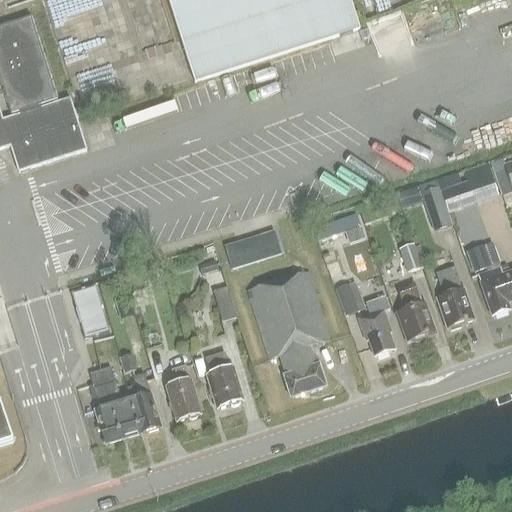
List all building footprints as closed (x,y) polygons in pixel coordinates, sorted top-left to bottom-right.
[(166,0),(194,87),(361,33),(349,0),(166,0)] [(40,109),(40,108),(57,102),(31,19),(0,29),(0,82),(11,117),(19,114),(19,116),(2,122),(0,114),(0,152),(9,150),(17,175),(87,153),(70,100),(40,109)] [(511,163),(503,167),(505,171),(511,190),(511,163)] [(487,166),(463,175),(475,206),(499,198),(487,166)] [(436,184),(419,191),(434,234),(452,228),(436,184)] [(364,227),(387,219),(384,208),(360,217),(364,227)] [(365,241),(356,216),(313,231),(318,244),(345,235),(349,247),(365,241)] [(232,273),(281,257),(274,233),(224,249),(232,273)] [(399,252),(407,276),(422,270),(414,246),(399,252)] [(492,246),(466,255),(473,275),(476,274),(479,283),(478,284),(491,321),(511,314),(508,306),(511,304),(511,273),(502,277),(499,269),(492,246)] [(201,278),(218,273),(215,263),(199,268),(201,278)] [(460,328),(475,323),(464,291),(461,292),(454,270),(435,276),(442,298),(434,301),(446,334),(448,333),(449,334),(461,330),(460,328)] [(289,402),(327,390),(319,366),(316,367),(311,350),(330,343),(308,274),(246,293),(268,363),(279,359),(285,377),(282,378),(289,402)] [(144,277),(128,281),(134,304),(147,300),(145,292),(148,291),(144,277)] [(124,279),(109,284),(116,309),(131,305),(124,279)] [(406,347),(436,337),(425,304),(421,305),(414,285),(395,291),(402,311),(394,314),(406,347)] [(222,325),(236,321),(227,290),(213,295),(222,325)] [(373,361),(396,353),(390,336),(392,336),(384,315),(390,313),(385,299),(365,306),(369,317),(357,321),(365,345),(367,344),(373,361)] [(215,413),(245,404),(234,369),(229,371),(224,355),(205,361),(209,377),(204,378),(215,413)] [(125,376),(137,372),(132,357),(120,360),(125,376)] [(175,426),(202,418),(191,381),(189,382),(185,369),(173,372),(171,373),(175,386),(164,389),(175,426)] [(130,401),(122,404),(121,404),(110,370),(89,376),(99,410),(93,412),(104,449),(162,431),(151,395),(149,396),(144,376),(124,382),(130,401)] [(0,448),(12,445),(0,408),(0,448)]
